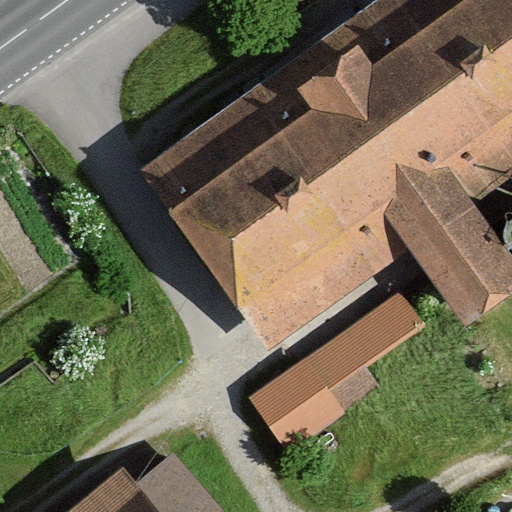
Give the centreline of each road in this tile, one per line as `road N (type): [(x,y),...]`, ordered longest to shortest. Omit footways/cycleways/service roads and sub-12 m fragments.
road 1 (track): [(13,38),(179,287),(231,429),(276,511)]
road 2 (track): [(219,387),(120,440),(20,511)]
